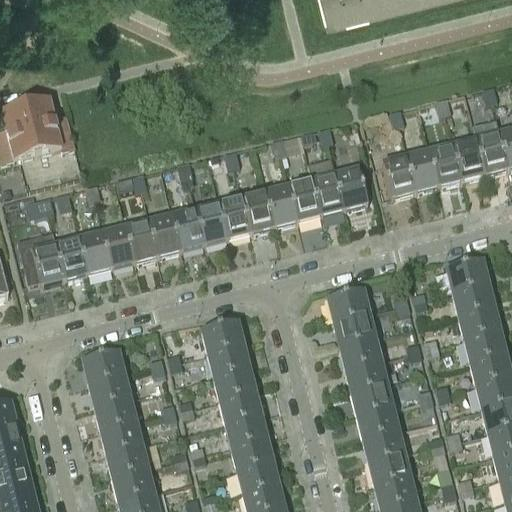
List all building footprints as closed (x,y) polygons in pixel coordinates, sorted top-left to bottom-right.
[(319,0),(323,11),(343,6),(344,14),(367,9),(367,8),(365,1),(367,0),(393,0),(394,2),(395,1),(395,0),(319,0)] [(492,94),(481,97),(483,105),(495,102),(492,94)] [(495,102),(483,105),(485,112),(496,109),(495,102)] [(446,106),(434,109),(436,117),(448,113),(446,106)] [(48,108),(22,114),(0,120),(6,142),(0,143),(0,171),(60,156),(60,160),(73,156),(66,127),(54,130),(48,108)] [(448,113),(436,117),(438,124),(450,121),(448,113)] [(400,117),(388,120),(390,128),(402,125),(400,117)] [(402,125),(390,128),(392,136),(403,133),(402,125)] [(317,138),(319,146),(330,143),(328,135),(317,138)] [(511,137),(498,141),(507,177),(511,175),(511,137)] [(498,141),(475,147),(484,183),(507,177),(498,141)] [(330,143),(319,146),(321,153),(332,151),(330,143)] [(270,150),(272,157),(284,155),(282,147),(270,150)] [(475,147),(452,152),(461,189),(484,183),(475,147)] [(452,152),(428,158),(437,194),(461,189),(452,152)] [(284,155),(272,157),(274,165),(286,162),(284,155)] [(428,158),(405,164),(414,200),(437,194),(428,158)] [(224,162),(226,169),(237,166),(235,159),(224,162)] [(405,164),(381,170),(390,206),(414,200),(405,164)] [(237,166),(226,169),(228,177),(239,174),(237,166)] [(177,173),(179,181),(191,178),(189,170),(177,173)] [(358,176),(334,182),(343,218),(367,212),(358,176)] [(191,178),(179,181),(181,189),(192,186),(191,178)] [(131,185),(132,192),(144,190),(142,182),(131,185)] [(334,182),(311,188),(320,224),(343,218),(334,182)] [(311,188),(288,193),(297,230),(320,224),(311,188)] [(144,190),(132,192),(134,200),(146,197),(144,190)] [(84,196),(86,204),(98,201),(96,193),(84,196)] [(288,193),(264,199),(273,236),(297,230),(288,193)] [(264,199),(241,205),(250,242),(273,236),(264,199)] [(98,201),(86,204),(88,211),(100,208),(98,201)] [(38,208),(39,215),(51,213),(49,205),(38,208)] [(241,205),(217,211),(226,247),(250,242),(241,205)] [(217,211),(194,217),(203,253),(226,247),(217,211)] [(51,213),(39,215),(41,223),(53,220),(51,213)] [(194,217),(171,223),(180,259),(203,253),(194,217)] [(171,223),(148,229),(157,265),(180,259),(171,223)] [(148,229),(124,234),(133,271),(157,265),(148,229)] [(124,234),(101,240),(110,277),(133,271),(124,234)] [(101,240),(78,246),(87,282),(110,277),(101,240)] [(78,246),(54,252),(64,288),(87,282),(78,246)] [(40,294),(64,288),(54,252),(31,258),(40,294)] [(445,277),(451,301),(487,292),(481,268),(445,277)] [(487,292),(451,301),(457,325),(493,316),(487,292)] [(326,307),(332,331),(368,322),(362,298),(326,307)] [(411,303),(413,311),(424,308),(422,300),(411,303)] [(393,307),(395,315),(407,312),(405,304),(393,307)] [(424,308),(413,311),(415,318),(426,315),(424,308)] [(407,312),(395,315),(397,323),(409,320),(407,312)] [(493,316),(457,325),(462,347),(499,338),(493,316)] [(368,322),(332,331),(338,354),(374,345),(368,322)] [(200,338),(206,362),(243,353),(237,329),(200,338)] [(499,338),(462,347),(468,371),(505,362),(499,338)] [(374,345),(338,354),(343,378),(380,368),(374,345)] [(422,349),(424,357),(436,354),(434,346),(422,349)] [(405,354),(407,361),(418,359),(416,351),(405,354)] [(243,353),(206,362),(212,386),(248,377),(243,353)] [(436,354),(424,357),(426,365),(438,362),(436,354)] [(117,359),(81,368),(87,392),(123,383),(117,359)] [(418,359),(407,361),(409,369),(420,366),(418,359)] [(166,364),(168,372),(179,369),(178,362),(166,364)] [(505,362),(468,371),(474,394),(510,385),(505,362)] [(148,369),(150,376),(162,373),(160,366),(148,369)] [(380,368),(343,378),(349,401),(386,392),(380,368)] [(179,369),(168,372),(170,380),(181,377),(179,369)] [(162,373),(150,376),(152,384),(164,381),(162,373)] [(248,377),(212,386),(218,409),(254,400),(248,377)] [(123,383),(87,392),(93,415),(129,406),(123,383)] [(511,391),(510,385),(474,394),(480,418),(511,409),(511,391)] [(386,392),(349,401),(355,424),(392,415),(386,392)] [(434,396),(436,404),(448,401),(446,393),(434,396)] [(416,400),(418,408),(430,405),(428,397),(416,400)] [(254,400),(218,409),(224,432),(260,423),(254,400)] [(448,401),(436,404),(438,411),(449,408),(448,401)] [(430,405),(418,408),(420,416),(432,413),(430,405)] [(129,406),(93,415),(99,439),(135,430),(129,406)] [(178,411),(180,418),(191,416),(189,408),(178,411)] [(511,409),(480,418),(486,441),(511,433),(511,409)] [(0,437),(15,433),(9,412),(0,413),(0,437)] [(160,415),(162,423),(174,420),(172,412),(160,415)] [(392,415),(355,424),(361,447),(397,438),(392,415)] [(191,416),(180,418),(182,426),(193,423),(191,416)] [(174,420),(162,423),(164,431),(176,427),(174,420)] [(260,423),(224,432),(230,455),(266,446),(260,423)] [(135,430),(99,439),(105,462),(141,453),(135,430)] [(0,459),(20,454),(15,433),(0,437),(0,459)] [(511,433),(486,441),(492,464),(511,459),(511,433)] [(397,438),(361,447),(367,470),(403,461),(397,438)] [(446,442),(448,450),(459,447),(457,439),(446,442)] [(428,447),(430,455),(442,452),(440,444),(428,447)] [(266,446),(230,455),(236,479),(272,470),(266,446)] [(459,447),(448,450),(449,458),(461,455),(459,447)] [(442,452),(430,455),(432,462),(444,459),(442,452)] [(141,453),(105,462),(111,485),(147,476),(141,453)] [(0,481),(25,475),(20,454),(0,459),(0,481)] [(189,457),(191,465),(203,462),(201,454),(189,457)] [(172,462),(174,469),(185,466),(184,459),(172,462)] [(511,459),(492,464),(497,487),(511,483),(511,459)] [(403,461),(367,470),(373,494),(409,485),(403,461)] [(203,462),(191,465),(193,473),(205,470),(203,462)] [(185,466),(174,469),(176,477),(187,474),(185,466)] [(272,470),(236,479),(241,502),(278,493),(272,470)] [(0,503),(30,496),(25,475),(0,481),(0,503)] [(147,476),(111,485),(116,509),(153,500),(147,476)] [(511,483),(497,487),(503,511),(511,508),(511,483)] [(409,485),(373,494),(377,511),(396,511),(415,508),(409,485)] [(457,489),(459,496),(471,494),(469,486),(457,489)] [(440,493),(442,501),(453,498),(451,490),(440,493)] [(282,511),(278,493),(241,502),(243,511),(282,511)] [(471,494),(459,496),(461,504),(473,501),(471,494)] [(0,511),(34,511),(30,496),(0,503),(0,511)] [(453,498),(442,501),(443,509),(455,506),(453,498)] [(155,511),(153,500),(116,509),(117,511),(155,511)] [(201,504),(203,511),(215,509),(213,501),(201,504)]
